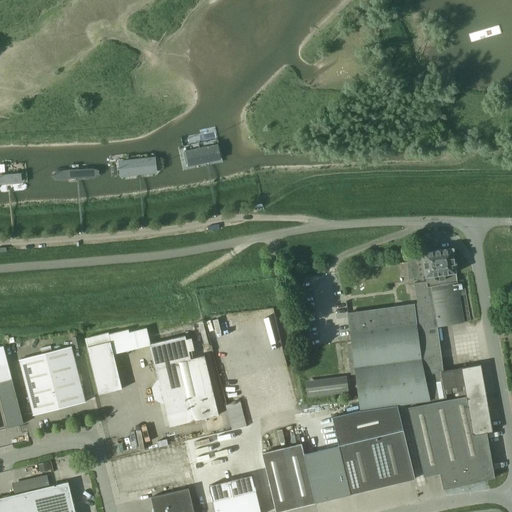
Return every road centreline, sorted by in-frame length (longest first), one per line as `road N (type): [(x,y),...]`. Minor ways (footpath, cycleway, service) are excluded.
road 1 (unclassified): [(0,269),(158,256),(320,226),(472,222)]
road 2 (unclassified): [(511,452),(472,222)]
road 3 (unclassified): [(110,511),(92,437),(0,460)]
